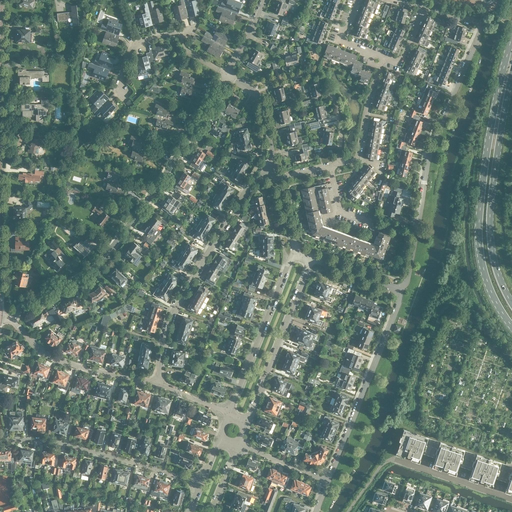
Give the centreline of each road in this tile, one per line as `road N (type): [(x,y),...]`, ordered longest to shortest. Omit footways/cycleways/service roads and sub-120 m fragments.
road 1 (residential): [(399,290),(432,144),(480,28),(423,8)]
road 2 (residential): [(14,318),(90,274),(114,249),(227,74)]
road 3 (primary): [(511,31),(478,226),(484,275),(511,327)]
road 4 (residential): [(156,383),(173,311),(254,181),(274,173)]
road 5 (primary): [(511,303),(489,230),(511,72)]
road 6 (residential): [(200,482),(54,441),(0,440)]
road 7 (residential): [(328,481),(399,290)]
road 8 (residential): [(229,412),(293,250)]
road 9 (residential): [(247,420),(309,260)]
road 10 (unclassified): [(124,96),(129,51),(168,32),(227,74)]
road 11 (residential): [(156,383),(58,359),(14,318)]
road 12 (residential): [(511,498),(392,459)]
road 13 (unclassified): [(338,164),(356,156),(383,57)]
